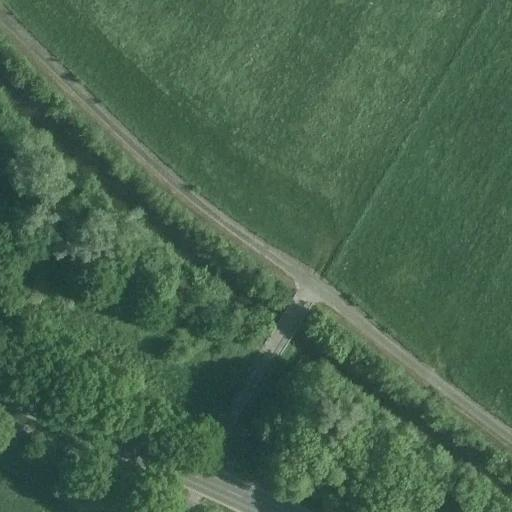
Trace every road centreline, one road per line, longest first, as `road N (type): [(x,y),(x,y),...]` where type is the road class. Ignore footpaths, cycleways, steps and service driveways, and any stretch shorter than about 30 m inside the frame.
road 1 (track): [(180,502),(264,349),(306,295),(511,450)]
road 2 (secondary): [(0,390),(269,511)]
